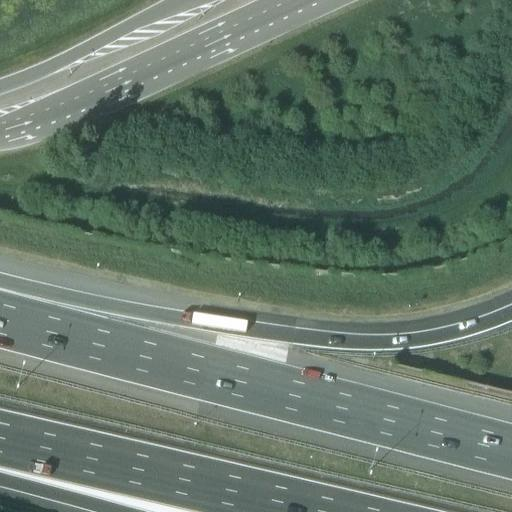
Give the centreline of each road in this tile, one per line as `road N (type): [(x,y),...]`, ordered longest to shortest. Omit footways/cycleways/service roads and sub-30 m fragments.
road 1 (motorway): [(511,454),(0,320)]
road 2 (motorway): [(511,314),(447,335),(371,344),(219,326),(0,316)]
road 3 (primary): [(0,130),(64,110),(308,0)]
road 4 (motorway): [(0,441),(309,511)]
road 5 (primary): [(192,0),(0,86)]
road 6 (motorway): [(0,457),(142,511)]
